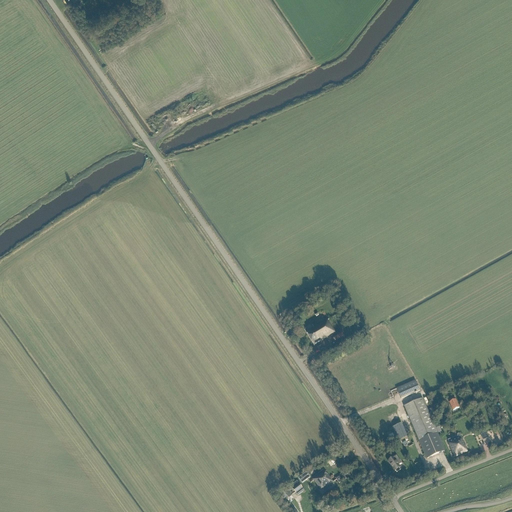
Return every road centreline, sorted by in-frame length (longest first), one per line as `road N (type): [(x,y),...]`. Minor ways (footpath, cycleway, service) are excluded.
road 1 (unclassified): [(395,505),(48,0)]
road 2 (unclassified): [(395,505),(511,452)]
